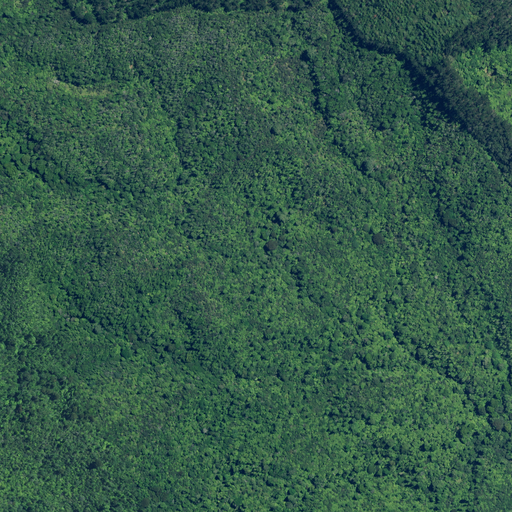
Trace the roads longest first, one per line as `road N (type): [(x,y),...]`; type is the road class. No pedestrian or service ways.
road 1 (track): [(0,44),(61,22),(116,23),(189,4),(234,18),(254,8),(314,8),(327,0)]
road 2 (track): [(329,0),(364,40),(408,57),(451,115),(511,167)]
